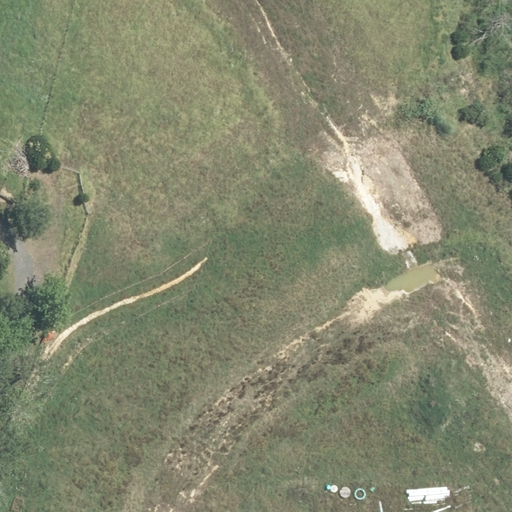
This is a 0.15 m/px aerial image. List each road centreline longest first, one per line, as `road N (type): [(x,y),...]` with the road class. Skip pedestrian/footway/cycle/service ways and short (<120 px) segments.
road 1 (unknown): [(284,0),(511,397)]
road 2 (unknown): [(181,511),(234,413),(441,281)]
